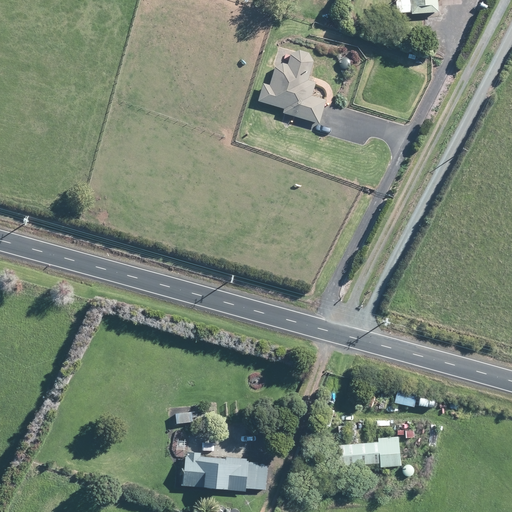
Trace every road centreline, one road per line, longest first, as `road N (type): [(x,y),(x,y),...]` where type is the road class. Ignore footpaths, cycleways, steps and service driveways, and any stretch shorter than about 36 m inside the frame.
road 1 (unclassified): [(511,384),(0,244)]
road 2 (unknown): [(471,0),(313,330)]
road 3 (unknown): [(511,33),(356,341)]
